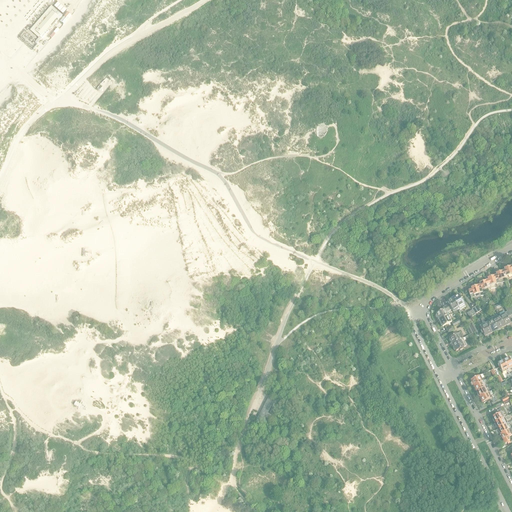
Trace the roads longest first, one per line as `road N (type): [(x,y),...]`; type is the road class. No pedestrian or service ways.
road 1 (unknown): [(266,511),(229,481),(229,465),(301,276),(305,243),(386,183),(430,172),(473,122),(468,113),(475,106),(511,96)]
road 2 (unknown): [(209,0),(108,54),(29,124),(0,189)]
road 3 (residential): [(441,376),(508,511)]
road 4 (residential): [(511,487),(452,370)]
